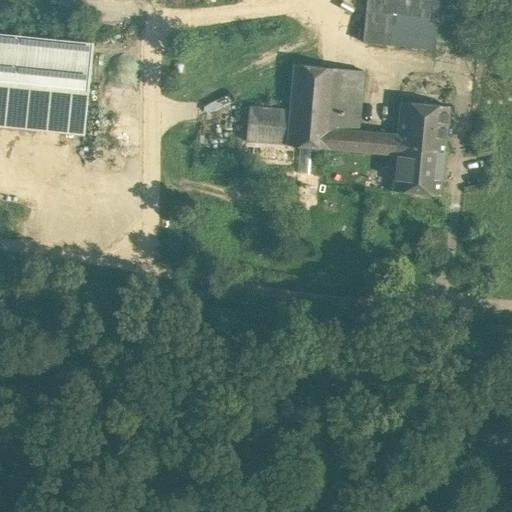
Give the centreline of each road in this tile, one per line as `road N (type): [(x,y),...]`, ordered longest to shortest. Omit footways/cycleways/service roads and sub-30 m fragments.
road 1 (track): [(0,243),(300,298),(454,297),(511,306)]
road 2 (track): [(0,166),(152,194)]
